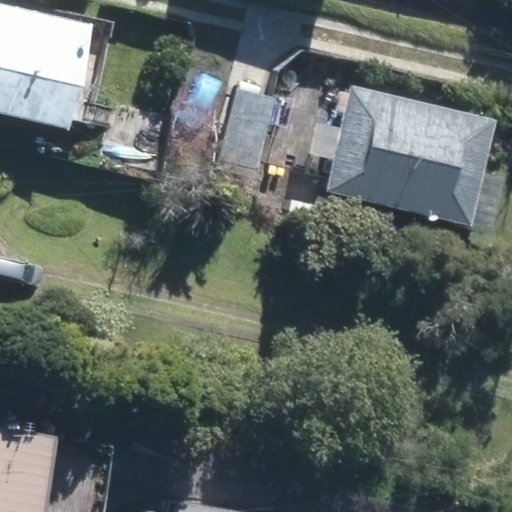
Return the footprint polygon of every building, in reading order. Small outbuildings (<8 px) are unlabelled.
[(0,105),(57,118),(79,23),(0,5),(0,105)] [(276,92),(237,82),(219,154),(259,164),(276,92)] [(483,118),(342,85),(318,188),(479,226),(491,174),(471,169),(483,118)] [(0,511),(44,511),(116,511),(118,408),(0,404),(0,511)] [(283,511),(284,509),(178,493),(175,511),(283,511)]
